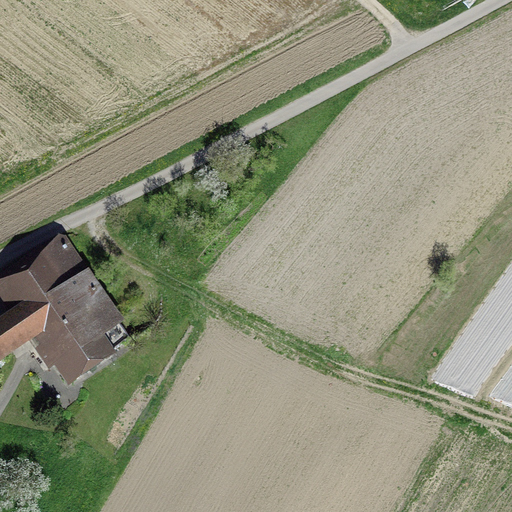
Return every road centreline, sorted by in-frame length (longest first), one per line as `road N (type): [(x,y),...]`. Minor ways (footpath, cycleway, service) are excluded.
road 1 (track): [(493,0),(0,259)]
road 2 (track): [(82,216),(301,350),(511,424)]
